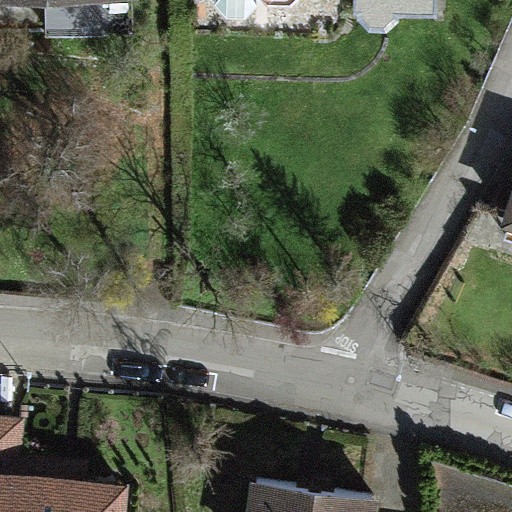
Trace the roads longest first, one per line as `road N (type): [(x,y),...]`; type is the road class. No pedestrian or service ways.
road 1 (residential): [(340,382),(511,84)]
road 2 (residential): [(0,337),(163,350),(340,382)]
road 3 (residential): [(340,382),(511,434)]
